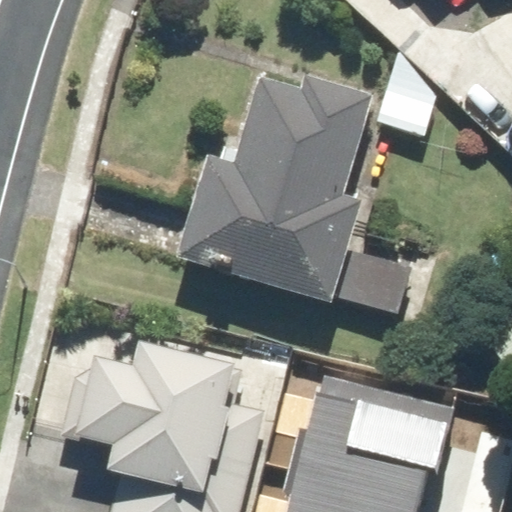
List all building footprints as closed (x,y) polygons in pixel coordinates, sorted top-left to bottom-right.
[(511,83),(441,0),(398,36),(474,125),(511,92),(511,83)] [(431,105),(396,58),(376,129),(420,142),(431,105)] [(353,213),(338,209),(365,106),(256,77),(229,179),(198,171),(168,278),(323,320),(353,213)] [(234,511),(254,419),(220,412),(227,382),(128,356),(122,376),(85,366),(61,449),(100,460),(93,487),(116,493),(112,511),(234,511)] [(320,381),(286,511),(426,511),(452,415),(320,381)] [(480,511),(497,435),(464,428),(445,511),(480,511)]
